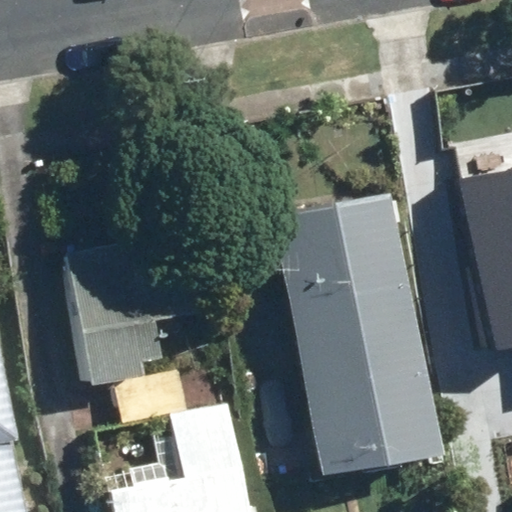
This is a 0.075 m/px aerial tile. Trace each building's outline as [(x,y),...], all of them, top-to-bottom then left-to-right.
[(511,157),(434,171),(468,366),(507,359),(511,362),(511,157)] [(266,214),(315,477),(440,454),(391,191),(266,214)] [(61,251),(86,385),(109,381),(116,421),(182,408),(174,367),(139,374),(137,361),(156,357),(149,319),(204,309),(189,227),(61,251)] [(0,511),(22,511),(9,440),(10,440),(0,385),(0,511)] [(105,487),(109,511),(243,511),(223,403),(166,414),(177,474),(105,487)]
